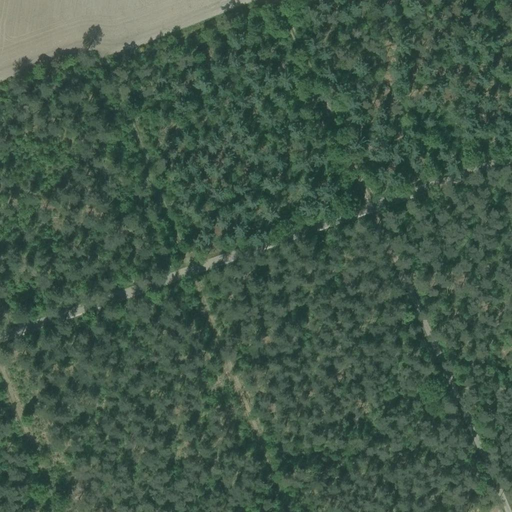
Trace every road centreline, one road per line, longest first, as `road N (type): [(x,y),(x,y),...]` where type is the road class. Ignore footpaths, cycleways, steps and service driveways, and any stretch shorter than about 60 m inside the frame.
road 1 (unclassified): [(0,338),(374,207)]
road 2 (unclassified): [(505,511),(374,207)]
road 3 (track): [(189,272),(291,511)]
road 4 (track): [(278,1),(374,207)]
road 5 (track): [(189,272),(104,65)]
road 6 (track): [(0,368),(56,511)]
road 7 (unclassified): [(374,207),(511,159)]
